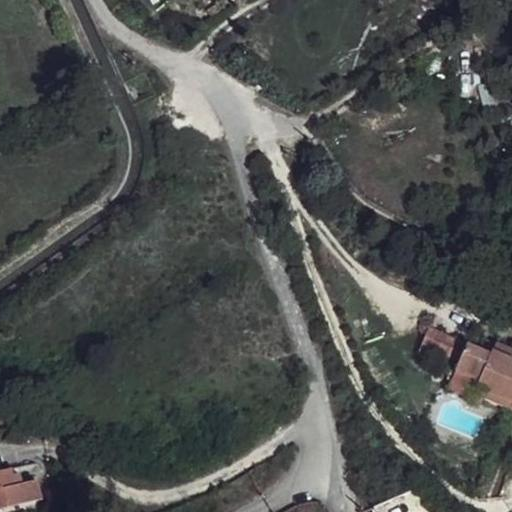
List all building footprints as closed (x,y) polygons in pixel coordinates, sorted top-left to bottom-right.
[(422,329),(412,355),(450,372),(460,345),(422,329)] [(510,352),(488,343),(485,351),(507,359),(510,352)] [(511,394),(511,366),(506,363),(507,359),(485,351),(484,355),(460,345),(450,372),(474,382),(472,387),(510,401),(511,394)] [(472,387),(470,393),(508,408),(510,401),(472,387)] [(37,479),(33,468),(0,476),(0,507),(40,498),(37,479)] [(40,498),(58,493),(54,476),(37,479),(40,498)]
